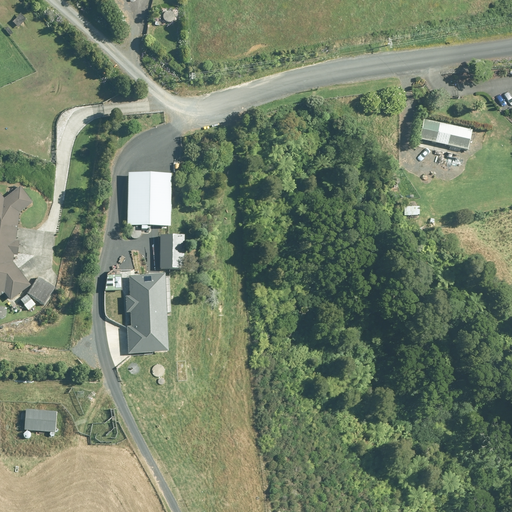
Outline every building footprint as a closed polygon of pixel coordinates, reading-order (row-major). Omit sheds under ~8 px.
[(466,152),(471,132),(424,121),(419,141),(466,152)] [(126,228),(168,229),(170,176),(127,175),(126,228)] [(32,204),(19,188),(3,201),(0,196),(0,296),(3,294),(10,302),(30,286),(11,262),(15,258),(18,215),(32,204)] [(403,208),(403,217),(418,217),(418,208),(403,208)] [(159,270),(181,270),(181,237),(159,238),(159,270)] [(166,355),(162,277),(128,279),(129,299),(125,299),(126,314),(129,313),(130,329),(126,329),(127,356),(166,355)] [(54,289),(38,279),(27,295),(43,306),(54,289)] [(24,432),(55,434),(56,413),(25,411),(24,432)]
